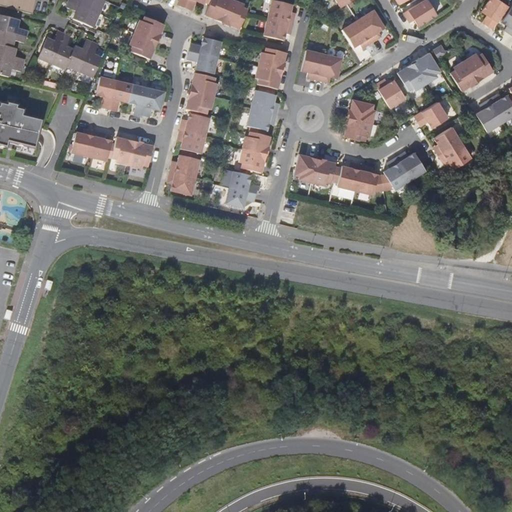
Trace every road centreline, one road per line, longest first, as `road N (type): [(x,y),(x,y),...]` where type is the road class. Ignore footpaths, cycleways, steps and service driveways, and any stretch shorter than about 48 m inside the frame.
road 1 (primary): [(462,511),(408,472),(326,446),(237,458),(181,486),(152,511)]
road 2 (residential): [(266,247),(511,293)]
road 3 (primary): [(234,511),(306,485),(360,488),(417,511)]
road 4 (residential): [(310,119),(330,145),(373,154),(409,133),(436,175)]
road 5 (residential): [(0,175),(144,217)]
road 6 (residential): [(310,119),(292,139),(266,247)]
road 7 (residential): [(144,217),(266,247)]
road 8 (residential): [(409,49),(310,119)]
